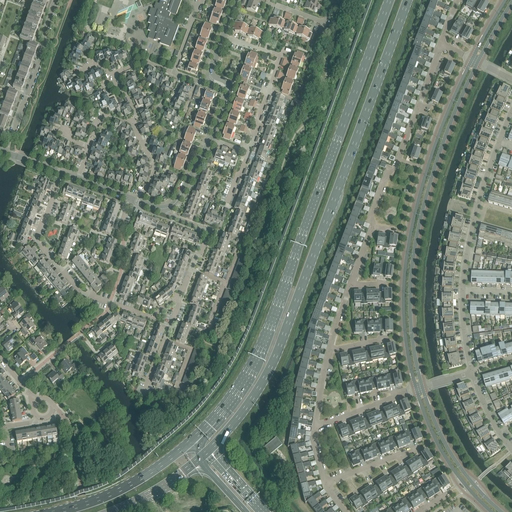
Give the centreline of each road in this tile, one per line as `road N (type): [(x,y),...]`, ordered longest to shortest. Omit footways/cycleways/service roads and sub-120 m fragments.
road 1 (primary): [(211,448),(269,369),(407,0)]
road 2 (primary): [(388,0),(258,353),(193,438)]
road 3 (unclassified): [(472,60),(438,136),(410,238),(404,317),(416,388)]
road 4 (unclassified): [(422,386),(412,263),(443,141),(478,62)]
road 5 (residential): [(179,301),(150,318),(79,292),(36,240),(61,173)]
road 6 (residential): [(245,151),(279,56),(223,37)]
road 7 (trunk): [(193,438),(132,483),(56,511)]
road 8 (residential): [(462,290),(473,220),(499,142)]
road 9 (unclassified): [(501,511),(455,459),(422,386)]
road 10 (unclassified): [(416,388),(448,461),(492,511)]
road 11 (residential): [(11,135),(55,0)]
road 12 (residential): [(141,203),(152,160),(112,76)]
road 13 (residential): [(397,162),(440,44)]
